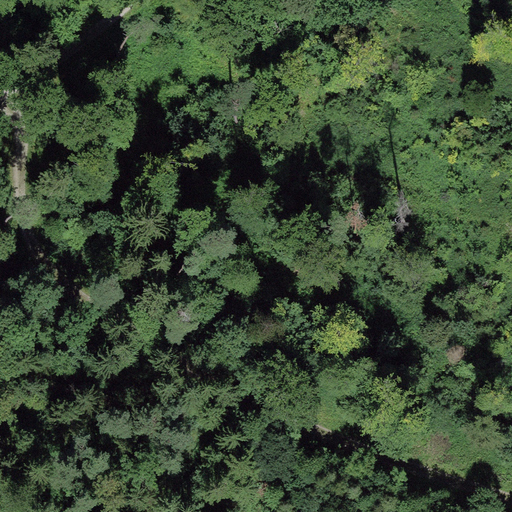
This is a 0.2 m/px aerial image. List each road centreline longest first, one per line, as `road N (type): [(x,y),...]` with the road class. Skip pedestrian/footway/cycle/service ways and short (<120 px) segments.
road 1 (track): [(511,490),(320,432),(130,331),(49,268),(26,193),(32,79)]
road 2 (track): [(32,79),(124,0)]
